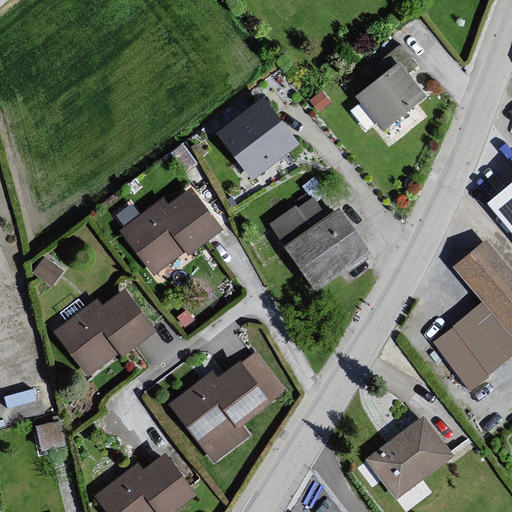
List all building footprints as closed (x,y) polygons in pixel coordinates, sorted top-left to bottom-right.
[(393,69),(352,103),(376,132),(421,101),(393,69)] [(262,96),(216,130),(252,178),(298,143),(262,96)] [(511,183),(489,202),(511,230),(511,183)] [(162,201),(122,230),(153,272),(179,253),(186,253),(220,229),(189,187),(165,205),(162,201)] [(368,250),(340,207),(284,243),(312,286),(368,250)] [(511,269),(488,239),(456,265),(483,299),(511,334),(511,269)] [(97,299),(56,330),(87,371),(115,350),(120,353),(152,329),(124,292),(104,307),(97,299)] [(511,355),(511,334),(483,299),(434,339),(473,387),(511,355)] [(212,372),(172,402),(214,458),(246,434),(238,423),(283,389),(256,354),(241,365),(238,363),(217,379),(212,372)] [(423,415),(367,456),(397,497),(453,456),(423,415)] [(135,468),(91,502),(97,511),(177,511),(192,498),(162,459),(139,474),(135,468)]
